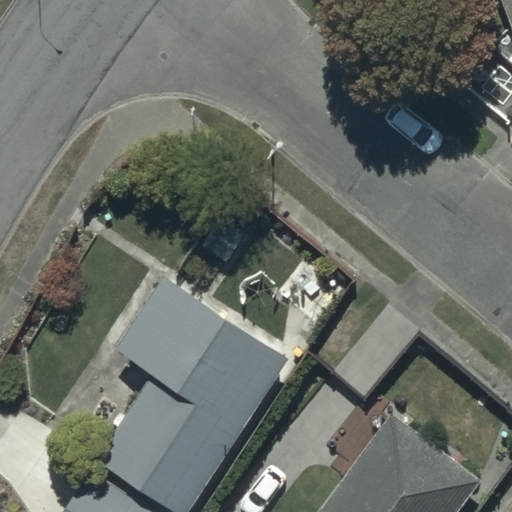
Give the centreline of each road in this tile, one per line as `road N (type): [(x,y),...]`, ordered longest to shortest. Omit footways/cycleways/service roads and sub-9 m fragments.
road 1 (residential): [(191,0),(511,259)]
road 2 (residential): [(98,0),(0,142)]
